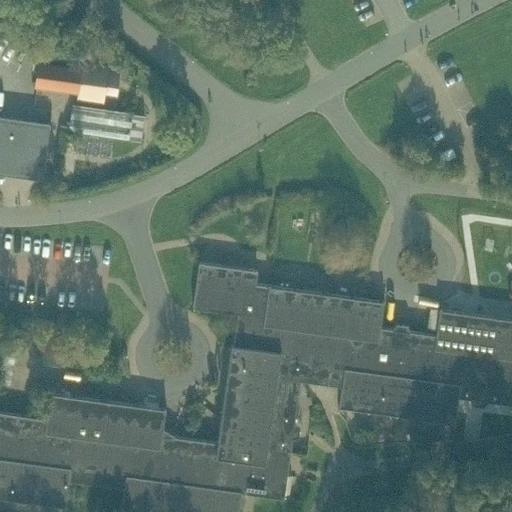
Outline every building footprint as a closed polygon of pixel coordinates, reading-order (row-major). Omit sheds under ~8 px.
[(40,59),(36,83),(75,88),(78,88),(77,95),(102,98),(107,63),(82,60),(81,65),(74,64),(40,59)] [(130,133),(132,112),(73,105),(70,126),(130,133)] [(0,171),(42,178),(50,122),(0,114),(0,171)] [(256,282),(258,269),(199,261),(193,306),(238,313),(233,343),(231,343),(217,441),(162,433),(166,406),(50,390),(46,417),(0,410),(0,497),(65,507),(68,480),(124,487),(120,511),(238,511),(241,491),(284,497),(291,449),(277,447),(287,372),(342,380),(338,407),(454,423),(458,396),(511,403),(511,316),(440,306),(436,333),(381,326),(384,299),(268,283),(268,284),(256,282)] [(19,376),(22,337),(6,336),(3,375),(19,376)]
